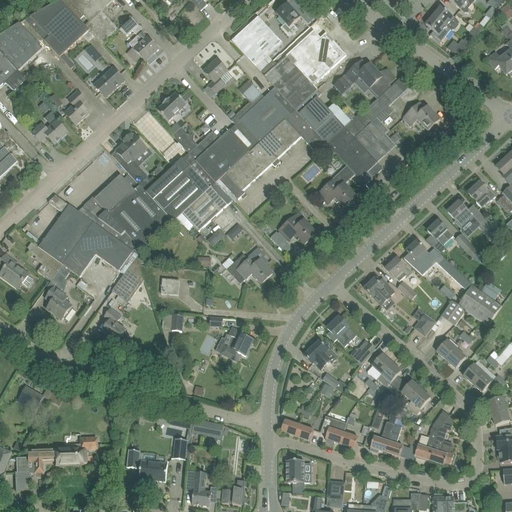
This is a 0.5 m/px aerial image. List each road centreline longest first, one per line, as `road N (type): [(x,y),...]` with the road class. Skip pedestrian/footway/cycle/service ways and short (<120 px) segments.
road 1 (residential): [(264,434),(407,481),(449,487),(470,471),(475,436),(465,414),(326,278)]
road 2 (unclassified): [(0,228),(244,0)]
road 3 (unclassified): [(264,424),(76,373),(0,326)]
road 4 (residential): [(326,278),(511,116)]
road 5 (residential): [(264,424),(273,350),(305,296),(326,278)]
road 6 (unclassified): [(511,116),(399,35)]
